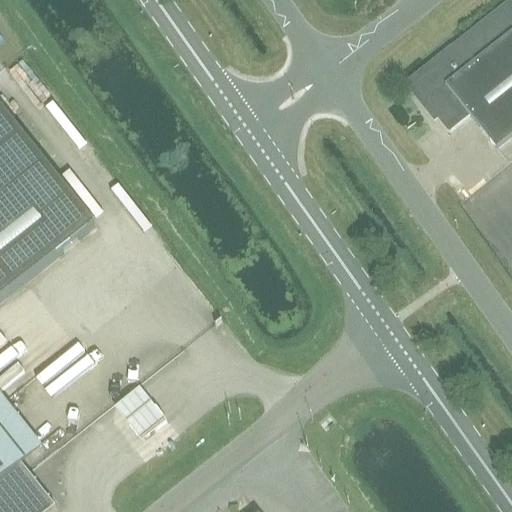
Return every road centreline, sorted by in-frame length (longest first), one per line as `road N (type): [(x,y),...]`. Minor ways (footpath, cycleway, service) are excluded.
road 1 (unclassified): [(511,340),(328,74)]
road 2 (unclassified): [(392,335),(170,511)]
road 3 (tertiary): [(392,335),(247,130)]
road 4 (tertiary): [(511,505),(392,335)]
road 5 (tertiary): [(247,130),(155,0)]
